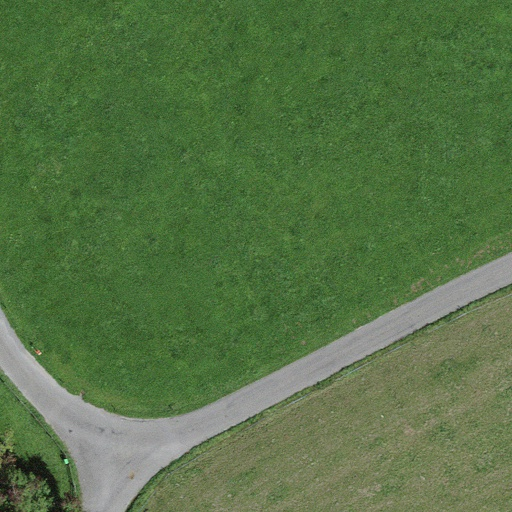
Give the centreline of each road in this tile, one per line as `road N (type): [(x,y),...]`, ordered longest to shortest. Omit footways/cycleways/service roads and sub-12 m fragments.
road 1 (track): [(119,465),(511,273)]
road 2 (track): [(0,328),(24,378),(119,465)]
